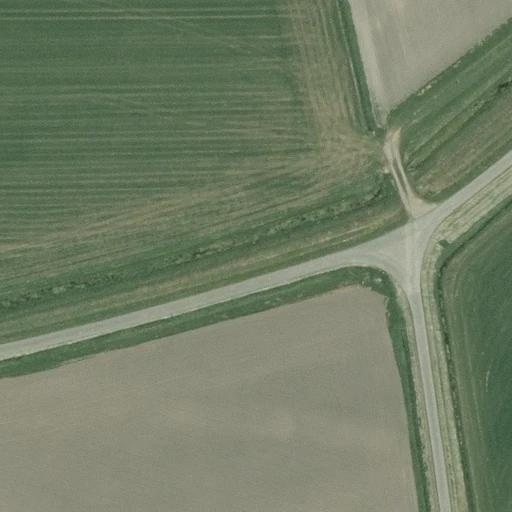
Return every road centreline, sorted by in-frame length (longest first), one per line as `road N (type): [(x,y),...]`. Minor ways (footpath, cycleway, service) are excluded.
road 1 (unclassified): [(402,235),(0,349)]
road 2 (unclassified): [(442,511),(402,235)]
road 3 (unclassified): [(511,156),(402,235)]
